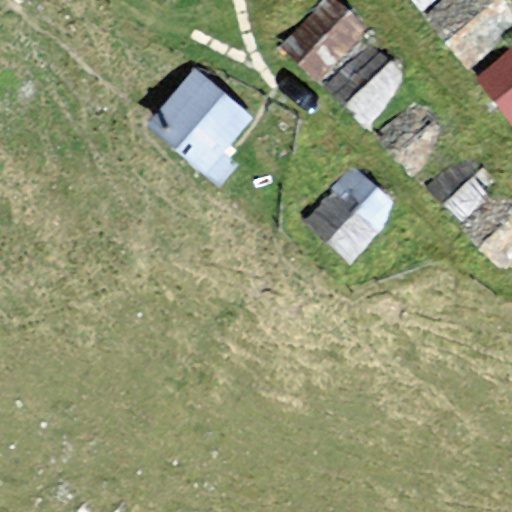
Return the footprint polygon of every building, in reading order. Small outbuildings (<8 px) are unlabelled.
[(449,0),(401,0),(420,23),(449,0)] [(449,0),(420,23),(466,80),(511,43),(511,28),(489,0),(449,0)] [(370,47),(328,3),(277,51),(319,95),(370,47)] [(511,43),(466,80),(508,133),(511,130),(511,43)] [(370,47),(319,95),(364,143),(415,95),(370,47)] [(192,76),(136,134),(190,187),(246,129),(192,76)] [(415,95),(364,143),(401,183),(452,135),(415,95)] [(491,196),(459,158),(416,194),(448,232),(491,196)] [(393,220),(345,176),(293,231),(340,276),(393,220)]
